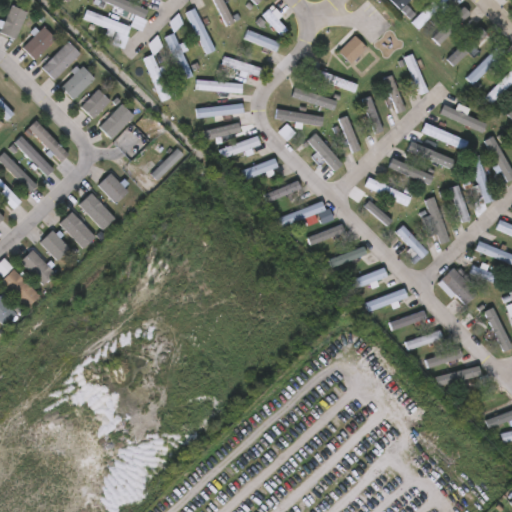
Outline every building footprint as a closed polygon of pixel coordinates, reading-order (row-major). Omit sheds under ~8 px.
[(124,0),(147,10),(143,20),(128,13),(126,18),(120,15),(122,11),(100,1),(100,0),(124,0)] [(410,0),(405,5),(415,15),(410,20),(389,0),(410,0)] [(449,0),(419,30),(412,22),(435,0),(449,0)] [(25,13),(13,40),(0,33),(0,28),(10,6),(25,13)] [(213,51),(205,55),(184,12),(193,8),(213,51)] [(124,47),(122,50),(109,44),(111,39),(104,36),(106,29),(81,19),(85,10),(129,28),(126,37),(127,37),(124,47)] [(287,31),(268,12),(262,18),(281,37),(287,31)] [(54,39),(33,60),(21,48),(42,27),(54,39)] [(473,60),(468,65),(463,60),(457,65),(451,59),(484,27),(490,33),(468,55),(473,60)] [(276,52),(242,39),(246,30),(279,44),(276,52)] [(172,33),(177,44),(183,42),(186,51),(181,53),(191,77),(182,81),(163,37),(172,33)] [(152,57),(157,68),(163,66),(166,73),(160,76),(170,99),(160,103),(142,59),(151,55),(147,45),(157,35),(161,47),(152,57)] [(367,48),(351,65),(339,52),(355,36),(367,48)] [(78,55),(52,81),(39,68),(65,42),(78,55)] [(466,80),(473,87),(506,54),(498,47),(466,80)] [(413,55),(429,93),(421,96),(418,88),(412,90),(409,83),(415,81),(405,58),(413,55)] [(262,69),(259,77),(246,73),(245,78),(237,76),(239,70),(220,64),(222,56),(262,69)] [(92,79),(70,99),(59,87),(80,67),(92,79)] [(358,86),(355,94),(310,77),(314,69),(358,86)] [(511,83),(491,105),(484,98),(511,70),(511,83)] [(240,94),(193,90),(194,80),(241,84),(240,94)] [(312,88),(309,94),(331,104),(326,113),(317,108),(315,112),(311,110),(313,106),(292,96),(296,88),(302,90),(305,85),(312,88)] [(109,102),(91,120),(79,107),(96,89),(109,102)] [(0,101),(13,115),(5,121),(0,115),(0,101)] [(222,116),(196,119),(195,109),(241,104),(243,114),(222,116)] [(117,108),(120,111),(121,110),(130,118),(110,139),(98,127),(117,108)] [(324,118),(322,128),(303,125),(302,131),(294,129),(295,123),(276,120),(278,110),(324,118)] [(354,158),(337,115),(345,112),(361,156),(354,158)] [(66,155),(58,162),(26,129),(33,121),(66,155)] [(228,134),(229,139),(220,141),(219,135),(199,138),(197,129),(231,123),(233,133),(228,134)] [(467,143),(425,124),(421,133),(463,152),(467,143)] [(18,136),(51,169),(44,176),(35,168),(32,171),(27,167),(31,163),(11,143),(18,136)] [(250,148),(252,154),(244,157),(242,151),(220,159),(217,150),(256,136),(259,145),(250,148)] [(417,144),(442,154),(445,147),(453,150),(446,167),(404,149),(407,140),(417,144)] [(159,176),(155,181),(149,175),(175,148),(181,155),(159,176)] [(35,186),(28,193),(0,164),(0,154),(2,152),(35,186)] [(477,156),(481,167),(486,165),(490,175),(484,176),(493,201),(484,204),(485,209),(476,218),(471,206),(481,197),(479,192),(473,194),(471,188),(464,190),(462,184),(473,180),(467,160),(477,156)] [(273,170),(275,176),(268,179),(266,173),(246,181),(243,172),(275,159),(278,168),(273,170)] [(125,191),(113,203),(96,185),(108,173),(125,191)] [(369,177),(381,182),(383,178),(387,180),(385,185),(403,193),(406,187),(415,191),(407,206),(365,187),(369,177)] [(0,183),(18,202),(11,209),(0,197),(0,183)] [(106,211),(94,223),(77,204),(89,193),(106,211)] [(432,197),(448,241),(439,245),(434,231),(428,233),(426,227),(432,225),(423,200),(432,197)] [(314,215),(316,219),(309,221),(307,217),(282,227),(278,218),(323,201),(326,210),(314,215)] [(69,212),(76,219),(80,215),(83,219),(80,223),(93,236),(80,248),(57,224),(69,212)] [(511,236),(495,228),(499,219),(511,225),(511,223),(511,236)] [(429,252),(422,259),(417,254),(413,257),(407,251),(410,248),(395,232),(403,225),(429,252)] [(344,234),(341,227),(308,239),(311,247),(344,234)] [(67,249),(54,261),(36,243),(49,231),(67,249)] [(511,255),(511,266),(473,250),(477,241),(511,255)] [(329,261),(332,270),(366,257),(363,249),(329,261)] [(52,274),(40,285),(18,262),(30,250),(52,274)] [(0,263),(0,277),(2,279),(12,269),(3,260),(0,263)] [(375,281),(377,287),(369,290),(367,284),(347,292),(343,283),(382,268),(386,277),(375,281)] [(470,276),(495,286),(498,278),(473,268),(470,276)] [(36,296),(24,308),(0,284),(0,280),(11,269),(36,296)] [(476,294),(463,306),(456,299),(455,300),(463,308),(454,316),(445,307),(449,303),(440,292),(445,287),(440,281),(453,269),(476,294)] [(396,301),(398,307),(390,310),(388,304),(366,313),(363,304),(403,289),(406,297),(396,301)] [(0,300),(14,315),(1,327),(0,325),(0,300)] [(426,322),(423,313),(389,324),(392,332),(426,322)] [(442,342),(439,333),(405,344),(407,353),(442,342)] [(455,349),(458,358),(468,354),(477,364),(465,369),(460,364),(447,369),(445,363),(425,370),(422,361),(455,349)] [(511,440),(501,443),(499,433),(511,429),(511,440)]
